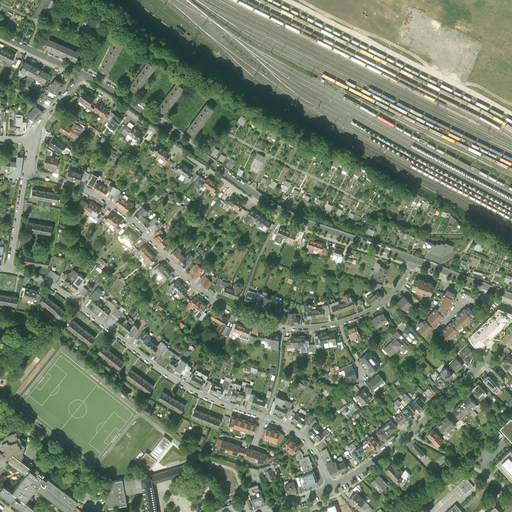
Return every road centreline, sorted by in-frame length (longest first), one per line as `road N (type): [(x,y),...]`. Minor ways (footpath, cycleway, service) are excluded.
road 1 (residential): [(26,173),(93,193),(212,301),(261,324),(312,329),(355,318),(386,301),(415,260)]
road 2 (residential): [(331,487),(290,429),(188,387),(51,284),(8,269)]
road 3 (residential): [(331,487),(409,432),(511,333)]
road 4 (residential): [(79,80),(253,202),(257,196)]
road 5 (tertiary): [(84,75),(257,196)]
road 6 (tertiary): [(257,196),(307,224),(415,260)]
